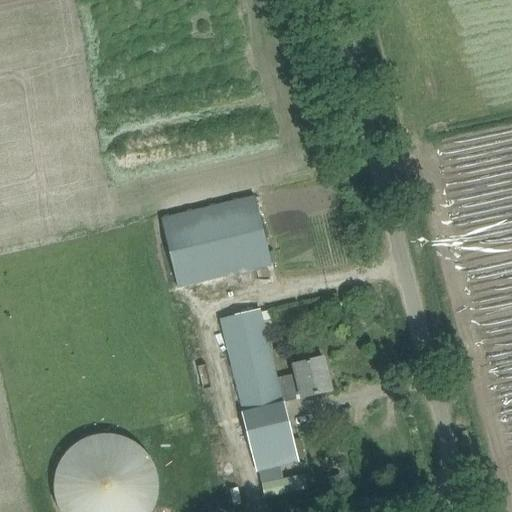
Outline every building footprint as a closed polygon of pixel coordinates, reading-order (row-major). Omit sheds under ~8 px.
[(270,265),(251,195),(156,219),(175,290),(270,265)] [(324,358),(304,363),(295,365),(297,374),(279,378),(277,379),(260,310),(221,319),(228,349),(240,399),(244,413),(243,413),(252,452),(253,451),(257,471),(274,467),(298,461),(293,442),(294,441),(284,402),(283,403),(282,399),(302,394),(303,398),(332,391),(324,358)] [(148,511),(155,443),(61,435),(54,511),(148,511)] [(206,465),(195,468),(205,507),(217,504),(206,465)] [(348,475),(347,475),(330,477),(331,486),(342,484),(349,483),(349,482),(348,475)]
